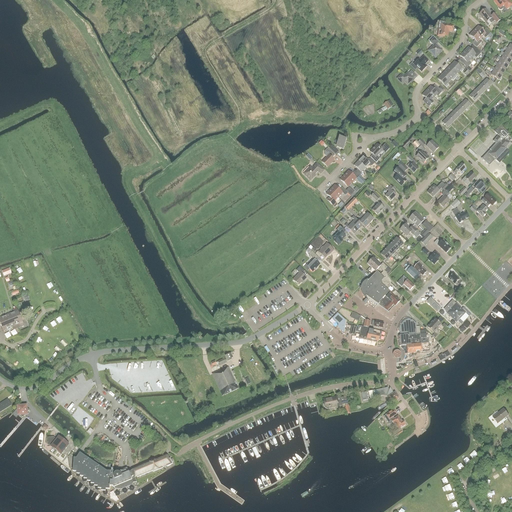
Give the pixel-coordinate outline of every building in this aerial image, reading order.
[(504,5),(507,9),(511,4),(508,0),(504,0),(503,0),(494,0),(494,1),(500,9),(504,5)] [(485,9),(484,10),(483,10),(482,10),(481,11),(480,12),(481,13),(479,14),(482,17),(482,18),(488,26),(495,21),(497,23),(501,20),(495,13),(491,16),(488,13),(485,9),(486,9),(485,9)] [(445,23),(440,22),(439,26),(438,27),(438,28),(438,29),(438,30),(438,31),(438,32),(437,36),(444,37),(444,36),(448,37),(448,33),(448,31),(452,31),(453,25),(445,24),(445,23)] [(474,31),(473,31),(481,38),(483,36),(486,38),(490,33),(486,29),(483,32),(478,26),(477,27),(474,31)] [(481,38),(473,31),(470,35),(469,35),(474,40),(472,43),(476,47),(481,43),(479,40),(481,38)] [(439,42),(433,36),(428,41),(433,46),(428,51),(435,58),(442,51),(436,45),(439,42)] [(476,49),(474,52),(468,47),(464,51),(471,59),(474,56),(476,58),(481,53),(476,49)] [(511,52),(507,50),(506,51),(504,54),(502,52),(500,54),(503,56),(504,55),(511,59),(511,52)] [(471,59),(464,51),(460,56),(465,61),(463,64),(467,68),(471,64),(469,61),(471,59)] [(511,60),(511,59),(504,55),(503,56),(501,59),(498,57),(497,59),(500,61),(501,60),(509,65),(511,60)] [(412,63),(410,66),(415,71),(418,69),(422,72),(427,67),(424,64),(426,63),(428,61),(424,56),(420,60),(419,59),(414,65),(412,63)] [(509,65),(501,60),(500,61),(498,64),(495,62),(494,64),(497,66),(497,65),(506,70),(509,65)] [(454,61),(450,66),(458,73),(460,71),(461,72),(463,70),(454,61)] [(497,65),(497,66),(495,69),(492,67),(491,69),(493,71),(494,70),(503,75),(506,70),(497,65)] [(450,66),(446,70),(455,79),(457,77),(455,75),(458,73),(450,66)] [(483,78),(486,76),(479,68),(477,71),(483,78)] [(446,70),(442,75),(449,82),(451,80),(453,81),(455,79),(446,70)] [(503,75),(494,70),(493,71),(491,74),(486,71),(485,72),(488,74),(490,76),(491,75),(500,80),(503,75)] [(415,79),(417,77),(411,71),(408,74),(407,73),(404,77),(402,75),(400,76),(398,79),(400,81),(402,83),(404,81),(407,84),(410,81),(412,79),(412,78),(413,77),(415,79)] [(447,84),(449,82),(442,75),(438,79),(446,88),(449,85),(447,84)] [(486,85),(482,89),(489,96),(493,92),(486,85)] [(438,88),(435,91),(431,86),(426,91),(434,98),(436,95),(438,97),(442,92),(438,88)] [(482,89),(478,93),(485,100),(489,96),(482,89)] [(431,101),(434,98),(426,91),(422,95),(427,100),(425,103),(429,107),(433,103),(431,101)] [(478,93),(474,97),(481,104),(485,100),(478,93)] [(474,97),(470,101),(477,108),(481,104),(474,97)] [(385,107),(378,112),(379,114),(387,109),(388,109),(388,110),(393,107),(392,106),(394,105),(390,100),(384,104),(385,107)] [(374,105),(366,106),(368,115),(376,113),(374,105)] [(466,105),(462,109),(469,116),(473,112),(466,105)] [(462,109),(458,113),(465,120),(469,116),(462,109)] [(458,113),(454,117),(461,124),(465,120),(458,113)] [(454,117),(450,121),(457,128),(461,124),(454,117)] [(483,159),(482,158),(481,158),(490,166),(489,165),(494,159),(496,160),(498,161),(499,162),(509,152),(508,150),(506,149),(507,148),(506,147),(510,143),(509,143),(510,142),(511,144),(511,142),(511,137),(509,134),(509,133),(501,125),(495,132),(499,135),(493,141),(496,143),(490,149),(491,150),(483,159)] [(346,139),(340,137),(337,147),(343,149),(346,139)] [(439,148),(432,141),(426,147),(433,153),(439,148)] [(370,157),(376,163),(380,159),(377,156),(382,150),(384,151),(388,147),(385,144),(381,148),(377,145),(370,152),(373,155),(370,157)] [(332,145),(329,148),(336,155),(339,152),(332,145)] [(421,146),(416,151),(419,154),(416,157),(423,164),(429,158),(423,153),(425,150),(423,148),(421,146)] [(327,167),(334,160),(332,158),(335,155),(327,148),(324,151),(324,155),(325,155),(326,156),(327,157),(322,162),(327,167)] [(477,156),(469,149),(468,151),(475,157),(477,156)] [(413,163),(408,168),(414,173),(418,169),(415,165),(417,163),(410,156),(408,159),(413,163)] [(363,157),(358,161),(366,168),(368,166),(372,166),(375,163),(370,159),(367,161),(363,157)] [(356,173),(359,176),(360,177),(364,181),(366,179),(362,176),(364,175),(364,170),(366,168),(358,161),(354,166),(359,170),(356,173)] [(304,174),(310,180),(313,177),(313,176),(315,175),(319,172),(321,174),(324,170),(317,163),(312,169),(310,167),(304,174)] [(458,171),(461,174),(466,168),(462,164),(456,169),(456,170),(454,172),(456,174),(458,171)] [(393,172),(397,176),(394,179),(401,186),(406,181),(404,178),(407,175),(404,173),(398,167),(393,172)] [(356,173),(353,176),(349,171),(344,176),(352,183),(356,179),(357,180),(360,177),(359,176),(356,173)] [(476,177),(471,173),(467,177),(466,176),(462,180),(467,186),(476,177)] [(348,187),(352,183),(344,176),(340,180),(348,187)] [(427,192),(433,198),(439,191),(441,188),(444,191),(448,186),(445,184),(444,185),(442,182),(436,188),(434,186),(427,192)] [(480,182),(474,188),(479,193),(480,192),(482,194),(486,190),(484,188),(485,186),(480,182)] [(438,203),(443,208),(449,201),(446,198),(449,194),(448,193),(454,187),(451,184),(445,190),(441,194),(444,196),(438,203)] [(348,193),(342,187),(340,190),(335,185),(330,190),(338,197),(342,193),(345,196),(348,193)] [(389,192),(385,197),(390,202),(396,196),(393,193),(395,191),(390,186),(386,190),(389,192)] [(326,194),(332,199),(329,202),(335,208),(337,205),(334,202),(338,197),(330,190),(326,194)] [(379,198),(373,193),(371,196),(376,201),(379,198)] [(484,204),(487,207),(488,207),(491,204),(492,206),(494,204),(495,204),(496,203),(496,202),(497,202),(488,194),(481,201),(484,204)] [(357,201),(354,198),(345,207),(348,210),(357,201)] [(451,206),(454,209),(460,203),(457,200),(451,206)] [(384,208),(379,203),(372,210),(378,215),(384,208)] [(487,207),(484,204),(483,205),(477,211),(482,217),(486,214),(484,212),(487,209),(486,208),(487,207)] [(459,223),(469,217),(465,210),(463,211),(464,213),(461,215),(458,211),(457,208),(452,211),(454,214),(459,223)] [(417,226),(423,220),(416,213),(410,219),(415,224),(417,226)] [(359,222),(363,225),(365,228),(370,224),(361,215),(361,216),(359,214),(358,216),(359,217),(362,219),(359,222)] [(362,214),(361,215),(370,224),(374,219),(367,214),(365,216),(362,214)] [(363,225),(359,222),(353,216),(352,218),(353,219),(354,220),(351,223),(358,230),(363,225)] [(426,221),(422,225),(429,232),(433,228),(426,221)] [(354,234),(358,230),(351,223),(348,226),(347,225),(348,225),(346,224),(345,226),(354,234)] [(400,230),(407,236),(411,232),(416,238),(420,234),(415,228),(413,226),(412,226),(410,228),(405,224),(400,230)] [(345,236),(341,232),(344,230),(340,226),(336,230),(339,232),(333,238),(334,239),(335,240),(334,241),(338,245),(341,242),(340,241),(345,236)] [(397,238),(392,242),(399,249),(403,244),(397,238)] [(451,248),(443,240),(441,243),(437,240),(434,243),(438,246),(446,253),(451,248)] [(392,242),(389,246),(395,253),(399,249),(392,242)] [(319,258),(322,255),(325,258),(330,253),(333,250),(327,244),(319,252),(318,251),(315,254),(319,258)] [(389,246),(385,250),(391,257),(395,253),(389,246)] [(440,256),(435,252),(432,255),(425,249),(421,252),(429,259),(427,260),(429,261),(431,262),(434,265),(439,260),(438,259),(440,256)] [(385,250),(381,254),(387,261),(391,257),(385,250)] [(309,255),(314,259),(308,266),(307,265),(304,268),(307,271),(309,269),(312,272),(320,264),(315,260),(317,257),(312,252),(309,255)] [(367,264),(375,271),(379,268),(383,272),(384,272),(388,268),(383,263),(381,266),(377,262),(373,258),(367,264)] [(423,269),(421,267),(422,266),(419,262),(414,267),(413,268),(411,267),(406,272),(415,280),(421,274),(423,276),(424,275),(425,275),(426,274),(426,273),(426,272),(423,269)] [(299,273),(293,280),(298,285),(303,281),(303,282),(307,278),(302,274),(304,271),(300,267),(296,270),(299,273)] [(2,271),(4,276),(11,273),(9,268),(2,271)] [(371,300),(378,305),(380,303),(379,303),(393,287),(390,284),(392,282),(391,281),(387,275),(391,271),(388,268),(384,272),(383,272),(380,275),(377,272),(368,281),(367,281),(366,281),(366,282),(365,282),(364,283),(363,284),(363,285),(362,285),(362,286),(362,287),(360,287),(360,289),(361,289),(361,290),(362,291),(362,292),(362,293),(363,294),(364,295),(364,296),(365,296),(366,297),(366,296),(371,300)] [(449,278),(457,287),(454,290),(458,294),(460,291),(456,287),(459,285),(456,282),(459,279),(455,275),(454,273),(449,278)] [(404,285),(407,287),(410,290),(414,286),(408,280),(404,276),(397,283),(401,287),(404,285)] [(379,303),(380,303),(384,307),(388,311),(389,312),(391,309),(390,308),(394,304),(395,306),(400,301),(398,299),(400,297),(400,296),(400,295),(395,290),(396,289),(393,287),(379,303)] [(430,298),(427,302),(437,311),(441,308),(430,298)] [(452,301),(447,307),(450,310),(448,313),(447,313),(448,313),(456,321),(456,322),(456,321),(457,320),(461,325),(471,315),(463,308),(462,310),(456,304),(452,301)] [(13,310),(13,312),(0,317),(0,322),(3,331),(12,327),(13,329),(14,329),(23,325),(23,323),(18,310),(17,308),(13,310)] [(338,328),(344,333),(345,322),(338,314),(333,319),(338,325),(338,328)] [(435,319),(431,323),(438,329),(441,325),(435,319)] [(401,336),(398,336),(399,346),(401,346),(407,346),(407,345),(421,344),(421,339),(420,339),(420,334),(417,335),(416,324),(412,320),(411,321),(410,320),(409,320),(408,320),(407,320),(406,320),(405,321),(404,321),(403,322),(402,323),(401,324),(401,325),(400,326),(400,327),(399,328),(399,329),(399,330),(400,331),(400,332),(401,333),(401,336)] [(438,329),(431,323),(427,327),(434,333),(438,329)] [(366,339),(367,339),(368,339),(368,340),(369,340),(370,341),(373,342),(374,341),(375,341),(376,341),(378,341),(380,334),(380,335),(381,332),(369,329),(359,326),(358,328),(357,328),(356,332),(360,333),(358,338),(366,339)] [(405,352),(405,353),(405,354),(407,354),(422,353),(422,352),(429,352),(428,338),(421,339),(421,344),(407,345),(407,346),(401,346),(401,348),(402,348),(403,349),(404,350),(404,351),(405,352)] [(447,357),(450,356),(448,352),(443,355),(443,356),(442,356),(441,357),(439,358),(440,360),(441,361),(442,361),(443,360),(445,359),(445,358),(447,357)] [(222,396),(238,389),(229,368),(224,370),(224,369),(215,373),(212,375),(222,396)] [(392,403),(399,399),(395,393),(393,394),(390,390),(388,389),(383,390),(383,389),(376,391),(376,390),(365,393),(361,393),(363,401),(377,398),(377,397),(384,395),(388,397),(392,403)] [(8,396),(0,400),(0,413),(13,405),(8,396)] [(324,400),(325,406),(325,407),(326,408),(329,407),(329,408),(330,408),(332,409),(337,408),(337,406),(342,405),(345,404),(347,414),(350,413),(350,412),(347,397),(344,398),(344,397),(339,398),(339,396),(326,399),(326,400),(324,400)] [(29,410),(22,403),(12,414),(16,418),(19,414),(23,417),(29,410)] [(498,424),(509,416),(504,409),(493,418),(498,424)] [(389,420),(397,415),(393,410),(386,415),(389,420)] [(398,429),(405,425),(403,421),(402,422),(398,416),(391,421),(394,424),(395,424),(398,429)] [(61,453),(68,444),(60,437),(59,438),(57,437),(55,438),(54,437),(47,438),(48,445),(50,445),(51,444),(53,445),(52,446),(61,453)] [(473,460),(478,456),(475,451),(470,456),(473,460)] [(74,459),(73,470),(75,470),(77,470),(100,486),(100,487),(110,487),(110,486),(113,486),(115,489),(121,489),(131,485),(133,483),(137,482),(135,477),(153,470),(154,471),(159,469),(171,463),(168,456),(159,460),(156,461),(155,461),(150,463),(127,473),(127,472),(127,471),(124,471),(110,471),(107,472),(82,454),(80,453),(78,456),(76,459),(74,459)]
